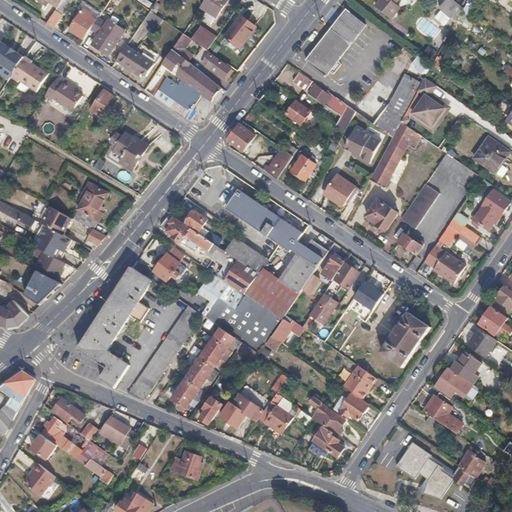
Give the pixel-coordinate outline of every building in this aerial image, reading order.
[(47,24),(53,28),(71,0),(63,0),(58,8),(47,24)] [(229,0),(206,0),(202,7),(208,12),(216,17),(217,18),(229,0)] [(380,0),(376,6),(392,19),(400,9),(395,5),(398,0),(380,0)] [(453,0),(447,0),(440,9),(456,22),(461,13),(463,8),(453,0)] [(453,0),(463,8),(467,0),(453,0)] [(78,8),(82,11),(84,9),(92,14),(91,16),(98,21),(99,18),(102,14),(83,1),(78,8)] [(91,30),(98,21),(91,16),(92,14),(84,9),(82,11),(69,31),(84,41),(91,30)] [(326,74),(365,25),(346,10),(307,59),(326,74)] [(142,24),(155,32),(164,20),(155,14),(151,11),(142,24)] [(216,17),(208,12),(202,21),(210,26),(216,17)] [(462,13),(457,22),(469,28),(472,21),(462,13)] [(242,16),(225,37),(240,48),(256,27),(242,16)] [(93,45),(109,56),(126,31),(109,21),(107,23),(99,18),(98,21),(91,30),(99,35),(93,45)] [(209,49),(217,37),(201,27),(194,39),(209,49)] [(185,50),(192,39),(184,33),(173,49),(182,57),(189,62),(193,56),(185,50)] [(0,43),(0,66),(14,75),(24,59),(16,54),(15,56),(8,51),(9,49),(1,43),(0,43)] [(127,47),(117,61),(141,77),(143,74),(147,77),(155,64),(128,46),(127,47)] [(211,52),(208,50),(204,47),(197,57),(224,78),(231,69),(210,54),(211,52)] [(424,57),(431,62),(438,53),(430,48),(424,57)] [(179,62),(182,57),(173,49),(164,63),(173,70),(179,62)] [(433,66),(418,56),(406,72),(422,82),(433,66)] [(217,95),(222,89),(189,62),(182,57),(179,62),(185,67),(178,77),(183,81),(203,96),(212,102),(217,95)] [(33,63),(25,58),(24,59),(14,75),(12,78),(19,83),(20,82),(38,93),(49,76),(32,65),(33,63)] [(313,82),(300,73),(293,83),(306,92),(313,82)] [(422,82),(405,73),(387,106),(374,123),(394,136),(402,122),(410,110),(424,93),(418,88),(422,82)] [(438,84),(426,76),(422,82),(418,88),(424,93),(410,110),(412,112),(410,115),(433,132),(452,107),(433,92),(438,84)] [(152,95),(187,118),(190,115),(191,113),(198,103),(203,96),(183,81),(179,86),(166,77),(152,95)] [(64,85),(58,80),(46,97),(53,102),(54,100),(64,85)] [(64,85),(54,100),(73,113),(84,97),(71,88),(72,87),(66,83),(64,85)] [(342,117),(336,126),(345,132),(356,112),(336,98),(333,96),(332,97),(314,85),(308,93),(342,117)] [(100,87),(94,96),(99,99),(105,91),(100,87)] [(105,91),(99,99),(92,111),(100,116),(113,96),(105,91)] [(286,115),(301,125),(311,111),(296,101),(286,115)] [(495,117),(490,124),(496,128),(501,121),(495,117)] [(394,136),(393,138),(370,180),(385,188),(408,146),(415,149),(421,137),(401,123),(394,136)] [(256,137),(241,125),(228,141),(243,152),(256,137)] [(365,131),(357,126),(345,148),(353,152),(360,156),(359,159),(370,164),(381,142),(364,133),(365,131)] [(118,133),(111,143),(117,146),(114,150),(124,157),(121,163),(124,165),(139,141),(135,139),(126,133),(124,136),(118,133)] [(489,138),(474,159),(496,174),(511,153),(489,138)] [(139,141),(124,165),(134,171),(149,147),(141,141),(140,142),(139,141)] [(264,171),(277,180),(292,157),(281,149),(268,169),(266,167),(264,171)] [(105,153),(95,168),(101,171),(110,156),(105,153)] [(291,171),(291,172),(305,181),(316,165),(302,156),(297,164),(293,160),(287,168),(291,171)] [(245,183),(227,170),(224,176),(230,180),(223,191),(233,199),(240,191),(245,183)] [(347,205),(358,189),(338,174),(324,194),(342,207),(344,204),(347,205)] [(441,194),(426,183),(402,220),(416,230),(441,194)] [(80,209),(74,219),(94,230),(99,221),(100,222),(105,213),(103,212),(99,210),(102,206),(109,194),(93,184),(89,191),(86,189),(82,196),(86,198),(79,209),(80,209)] [(227,208),(279,245),(291,252),(293,251),(299,241),(303,235),(240,191),(233,199),(227,208)] [(474,220),(489,231),(504,209),(505,210),(511,202),(494,191),(474,220)] [(386,232),(398,214),(378,200),(366,218),(376,225),(375,227),(375,232),(380,236),(384,233),(385,231),(386,232)] [(0,211),(32,228),(36,220),(0,201),(0,211)] [(51,206),(42,223),(46,226),(62,234),(72,217),(51,206)] [(195,211),(187,223),(200,232),(209,221),(195,211)] [(172,216),(162,228),(174,236),(173,237),(181,243),(191,230),(174,218),(174,217),(172,216)] [(464,227),(453,220),(449,225),(460,232),(464,227)] [(45,253),(60,260),(72,239),(62,234),(46,226),(41,236),(39,234),(35,242),(33,246),(45,253)] [(191,230),(181,243),(196,253),(200,246),(209,252),(215,244),(206,238),(191,228),(191,230)] [(447,229),(435,245),(443,250),(454,234),(447,229)] [(89,239),(99,245),(107,236),(94,230),(89,239)] [(209,233),(206,238),(215,244),(219,247),(222,242),(209,233)] [(20,256),(29,241),(17,234),(9,250),(20,256)] [(417,256),(424,244),(420,242),(419,244),(404,234),(398,243),(417,256)] [(268,261),(236,238),(226,252),(240,261),(259,274),(268,261)] [(324,258),(329,251),(312,239),(307,247),(324,258)] [(307,247),(299,241),(293,251),(301,256),(307,247)] [(77,242),(70,255),(83,263),(92,250),(77,242)] [(215,244),(209,252),(207,255),(232,272),(240,261),(226,252),(219,247),(215,244)] [(324,258),(307,247),(301,256),(283,282),(301,294),(304,288),(314,273),(324,258)] [(181,264),(186,256),(174,248),(154,273),(168,282),(175,272),(181,276),(187,269),(181,264)] [(456,266),(459,262),(446,252),(435,268),(442,272),(443,270),(451,275),(449,277),(457,282),(467,267),(465,266),(462,271),(456,266)] [(57,276),(67,264),(60,260),(45,253),(38,266),(57,276)] [(333,282),(346,262),(336,255),(330,265),(332,267),(325,276),(333,282)] [(232,272),(225,282),(245,295),(259,274),(240,261),(232,272)] [(465,266),(459,262),(456,266),(462,271),(465,266)] [(360,273),(346,264),(335,280),(334,280),(329,288),(337,294),(342,285),(349,290),(360,273)] [(153,282),(133,268),(118,291),(111,303),(131,316),(153,282)] [(246,295),(283,320),(301,294),(283,282),(264,269),(246,295)] [(41,306),(63,285),(38,272),(26,296),(35,302),(41,306)] [(321,278),(314,273),(304,288),(310,293),(321,278)] [(225,282),(212,274),(191,304),(262,351),(282,321),(245,295),(225,282)] [(511,289),(506,286),(500,294),(501,295),(498,300),(511,309),(511,289)] [(362,287),(347,310),(356,317),(372,294),(362,287)] [(324,295),(303,327),(306,329),(308,331),(312,325),(320,330),(338,304),(324,295)] [(30,317),(16,302),(14,303),(8,309),(5,307),(4,307),(3,310),(0,308),(0,324),(0,325),(7,329),(20,326),(30,317)] [(131,316),(111,303),(101,317),(80,350),(109,369),(102,380),(116,389),(131,365),(110,351),(130,319),(134,322),(136,319),(131,316)] [(492,306),(480,324),(496,336),(509,318),(492,306)] [(203,316),(189,307),(167,339),(181,348),(196,326),(203,316)] [(410,313),(382,353),(403,367),(431,328),(410,313)] [(303,327),(294,321),(292,325),(285,320),(274,337),(292,350),(306,329),(303,327)] [(312,325),(308,331),(315,336),(320,330),(312,325)] [(232,344),(236,339),(221,328),(173,400),(187,410),(191,405),(194,399),(201,390),(205,385),(208,379),(215,369),(219,364),(222,359),(225,354),(229,349),(232,344)] [(498,341),(480,328),(469,344),(487,357),(491,351),(494,352),(497,348),(494,346),(498,341)] [(145,401),(181,348),(167,339),(129,395),(145,401)] [(239,349),(243,343),(236,339),(232,344),(239,349)] [(258,357),(260,354),(243,343),(239,349),(236,353),(242,358),(245,354),(255,362),(258,357)] [(234,352),(229,349),(225,354),(230,358),(234,352)] [(462,376),(474,384),(480,377),(476,374),(483,364),(465,351),(452,369),(462,376)] [(227,362),(222,359),(219,364),(223,367),(227,362)] [(223,367),(219,364),(215,369),(220,372),(223,367)] [(354,373),(344,387),(363,399),(372,385),(377,379),(359,366),(354,373)] [(220,372),(215,369),(208,379),(213,382),(220,372)] [(465,398),(474,384),(462,376),(461,378),(449,369),(436,387),(452,398),(456,391),(465,398)] [(18,414),(37,381),(24,372),(13,379),(0,387),(0,389),(13,398),(10,405),(18,414)] [(289,379),(283,374),(272,390),(278,394),(289,379)] [(213,382),(208,379),(205,385),(209,388),(213,382)] [(209,388),(205,385),(201,390),(206,393),(209,388)] [(247,413),(258,421),(272,402),(247,385),(233,404),(231,403),(221,416),(237,428),(247,413)] [(194,399),(199,403),(206,393),(201,390),(194,399)] [(426,412),(456,433),(461,426),(447,416),(456,403),(440,392),(426,412)] [(349,418),(350,416),(359,421),(370,405),(352,394),(347,401),(342,397),(338,403),(343,406),(340,411),(349,418)] [(323,405),(324,404),(315,397),(311,403),(320,409),(317,413),(318,413),(314,419),(315,420),(325,427),(335,434),(340,437),(344,431),(341,429),(346,421),(323,405)] [(205,410),(206,411),(201,419),(209,425),(223,405),(213,398),(205,410)] [(194,399),(191,405),(196,408),(199,403),(194,399)] [(72,418),(80,424),(86,416),(65,400),(59,409),(55,407),(52,411),(68,423),(72,418)] [(13,423),(18,414),(10,405),(0,412),(0,434),(4,440),(13,423)] [(273,424),(281,430),(292,415),(277,405),(265,422),(272,427),(273,424)] [(55,417),(42,435),(57,445),(63,437),(65,433),(67,431),(67,425),(63,423),(55,417)] [(128,450),(137,434),(131,431),(132,429),(112,418),(100,434),(128,450)] [(429,418),(426,422),(438,431),(441,426),(429,418)] [(90,423),(81,434),(90,442),(99,431),(90,423)] [(280,433),(281,430),(273,424),(272,427),(280,433)] [(334,436),(335,434),(325,427),(315,441),(339,458),(345,448),(340,445),(342,442),(334,436)] [(87,446),(90,442),(81,434),(78,439),(87,446)] [(57,445),(42,435),(32,449),(48,461),(58,446),(57,445)] [(83,452),(63,437),(57,445),(58,446),(77,460),(83,452)] [(77,460),(101,477),(107,482),(112,475),(93,461),(97,456),(105,461),(109,455),(90,442),(87,446),(83,452),(77,460)] [(432,455),(413,442),(397,466),(416,479),(420,473),(427,478),(429,480),(425,493),(442,499),(453,482),(455,480),(456,479),(443,470),(445,467),(430,457),(432,455)] [(140,462),(148,449),(140,444),(132,456),(140,462)] [(460,466),(477,477),(487,462),(477,455),(480,452),(472,446),(459,465),(460,466)] [(172,470),(199,480),(205,464),(201,463),(203,458),(186,452),(183,460),(177,458),(172,470)] [(456,471),(432,455),(430,457),(445,467),(443,470),(456,479),(457,476),(454,474),(456,471)] [(58,477),(41,463),(24,484),(41,498),(58,477)] [(140,464),(137,469),(146,474),(149,469),(140,464)] [(472,486),(478,478),(477,477),(460,466),(457,470),(456,471),(454,474),(457,476),(466,482),(472,486)] [(463,486),(466,482),(457,476),(456,479),(455,480),(463,486)] [(487,484),(498,492),(503,484),(492,476),(487,484)] [(419,491),(425,493),(429,480),(427,478),(422,487),(419,491)] [(149,511),(154,505),(138,495),(133,502),(128,499),(125,504),(122,502),(117,511),(118,511),(149,511)]
